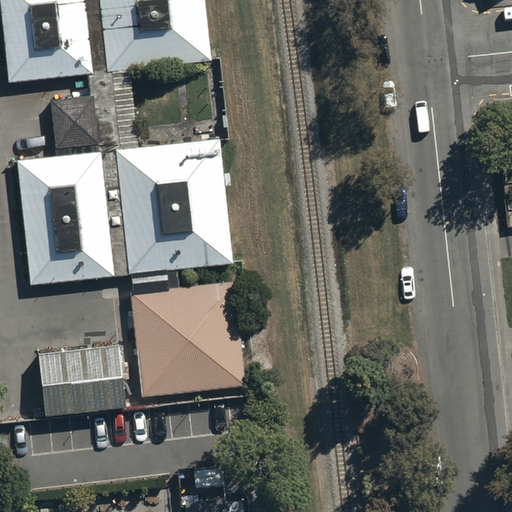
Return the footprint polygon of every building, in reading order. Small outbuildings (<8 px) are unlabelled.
[(0,0),(0,67),(2,85),(43,81),(51,157),(10,161),(23,286),(125,275),(132,342),(31,353),(38,419),(122,408),(142,392),(241,381),(230,277),(167,284),(165,268),(229,261),(215,138),(136,147),(128,72),(207,64),(200,0),(0,0)] [(221,397),(221,417),(246,417),(246,397),(221,397)] [(18,430),(0,431),(0,473),(22,472),(18,430)] [(123,500),(124,511),(162,511),(162,509),(159,509),(158,497),(123,500)] [(186,508),(186,511),(239,511),(238,502),(186,508)] [(68,506),(68,511),(103,511),(103,503),(68,506)]
